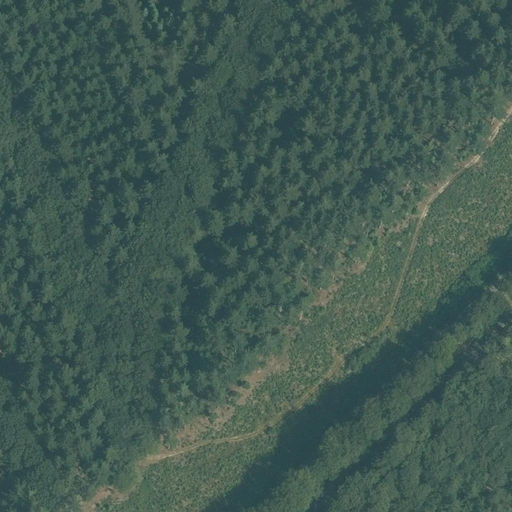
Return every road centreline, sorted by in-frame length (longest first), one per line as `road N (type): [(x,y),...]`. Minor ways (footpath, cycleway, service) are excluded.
road 1 (track): [(270,0),(153,271),(134,355),(137,446),(158,462),(217,458),(364,356),(383,324),(420,213),(511,107)]
road 2 (unclassified): [(254,511),(511,269)]
road 3 (primary): [(305,511),(511,321)]
road 4 (track): [(134,355),(81,380),(0,377)]
